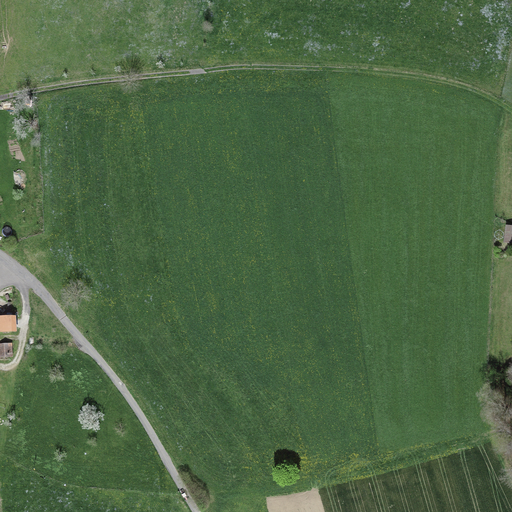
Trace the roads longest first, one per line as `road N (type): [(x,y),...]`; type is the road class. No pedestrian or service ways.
road 1 (track): [(511,110),(457,84),(358,69),(233,67),(10,95)]
road 2 (unclassified): [(200,511),(117,382),(0,253)]
